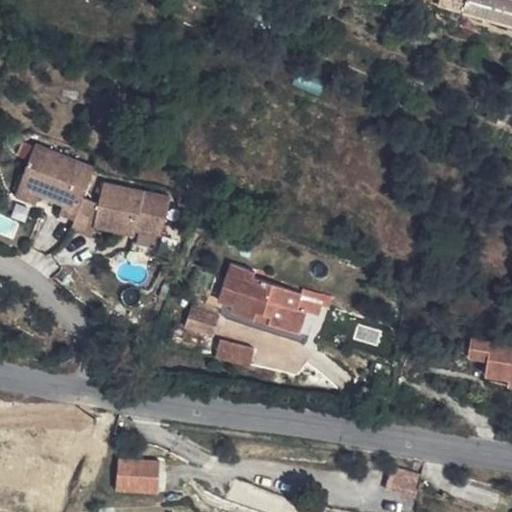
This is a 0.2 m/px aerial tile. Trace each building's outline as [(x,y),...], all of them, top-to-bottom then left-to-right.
[(511,0),(468,0),(468,4),(511,18),(511,0)] [(101,163),(39,141),(24,184),(46,191),(68,199),(64,209),(82,215),(79,227),(96,233),(101,221),(132,230),(133,225),(142,227),(167,234),(177,199),(111,181),(107,193),(92,188),(101,163)] [(46,191),(24,184),(32,192),(54,198),(46,191)] [(241,305),(239,310),(308,332),(315,311),(304,308),(310,290),(258,273),(260,266),(235,258),(221,298),(241,305)] [(312,282),(310,290),(304,308),(315,311),(330,316),(335,301),(338,290),(312,282)] [(230,350),(234,333),(218,329),(224,310),(200,302),(194,321),(213,327),(209,344),(230,350)] [(511,340),(476,333),(471,356),(491,360),(488,374),(511,378),(511,340)] [(163,459),(122,456),(120,485),(161,488),(163,459)]
